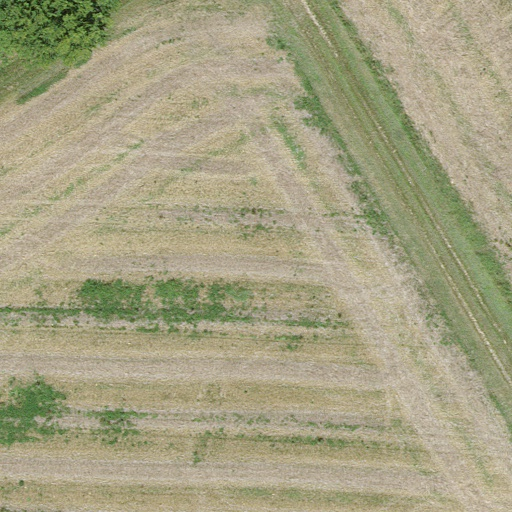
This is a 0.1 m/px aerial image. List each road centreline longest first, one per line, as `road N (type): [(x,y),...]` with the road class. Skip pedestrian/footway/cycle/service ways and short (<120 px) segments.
road 1 (track): [(279,0),(511,386)]
road 2 (track): [(0,93),(113,0)]
